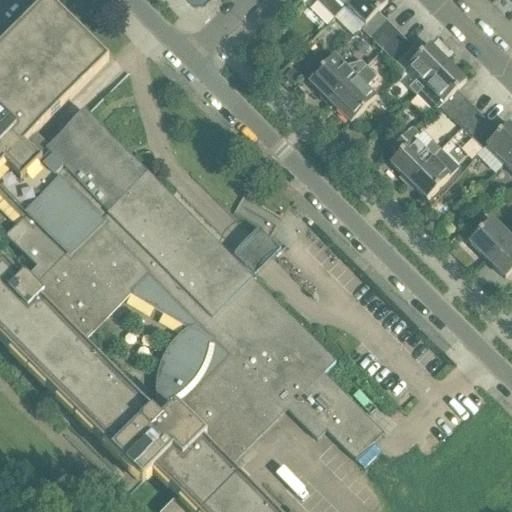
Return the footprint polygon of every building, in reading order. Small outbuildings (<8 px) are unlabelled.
[(336,0),(346,10),(355,0),(336,0)] [(355,0),(346,10),(364,28),(377,14),(387,5),(381,0),(355,0)] [(152,477),(178,502),(175,505),(173,503),(164,511),(268,511),(226,470),(284,412),(317,444),(326,435),(355,465),(373,447),(313,387),(335,365),(333,363),(332,363),(232,263),(229,264),(227,265),(84,122),(87,118),(86,117),(68,135),(52,118),(108,63),(46,2),(0,47),(0,199),(22,222),(4,240),(36,271),(21,286),(1,266),(0,266),(0,346),(141,487),(152,477)] [(360,31),(369,40),(387,24),(377,14),(364,28),(360,31)] [(369,40),(381,52),(398,35),(387,24),(369,40)] [(381,52),(394,65),(412,49),(398,35),(381,52)] [(406,70),(425,89),(448,66),(429,47),(420,57),(406,70)] [(403,74),(406,70),(420,57),(412,49),(394,65),(403,74)] [(314,91),(328,105),(354,80),(333,59),(307,85),(314,91)] [(433,116),(439,110),(456,93),(465,84),(448,66),(425,89),(416,98),(433,116)] [(354,80),(328,105),(349,127),(375,101),(365,91),(374,82),(363,71),(354,80)] [(301,80),(292,72),(285,79),(293,87),(301,80)] [(439,110),(448,119),(465,102),(456,93),(439,110)] [(456,127),(460,131),(478,115),(465,102),(448,119),(456,127)] [(460,131),(474,144),(491,128),(478,115),(460,131)] [(485,149),(503,166),(511,157),(511,130),(507,126),(498,135),(485,149)] [(481,152),(485,149),(498,135),(491,128),(474,144),(481,152)] [(389,166),(407,184),(439,152),(432,145),(422,154),(412,144),(417,140),(410,133),(391,152),(397,158),(389,166)] [(439,152),(407,184),(425,202),(457,171),(439,152)] [(511,157),(503,166),(511,175),(511,157)] [(468,245),(486,263),(508,240),(490,222),(468,245)] [(511,243),(508,240),(486,263),(504,281),(511,273),(511,243)]
